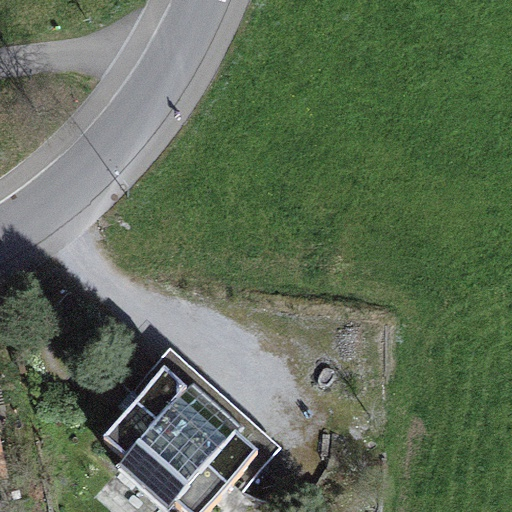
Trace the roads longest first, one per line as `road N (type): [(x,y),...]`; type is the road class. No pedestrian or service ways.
road 1 (residential): [(204,0),(191,50),(22,244),(0,252)]
road 2 (track): [(191,50),(0,57)]
